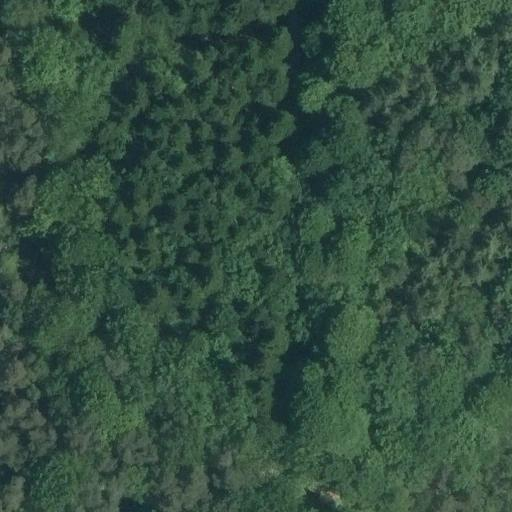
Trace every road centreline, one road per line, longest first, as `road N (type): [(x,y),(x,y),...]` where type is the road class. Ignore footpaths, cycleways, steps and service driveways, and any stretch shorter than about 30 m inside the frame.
road 1 (track): [(285,487),(247,478),(69,314),(55,277),(20,83),(0,48)]
road 2 (track): [(294,0),(285,487)]
road 3 (track): [(285,487),(511,350)]
